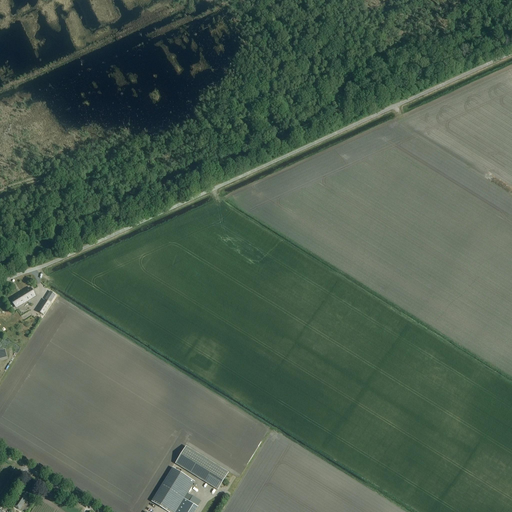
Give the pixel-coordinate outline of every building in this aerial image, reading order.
[(35,296),(30,287),(11,299),(16,307),(35,296)] [(38,312),(43,315),(50,304),(45,301),(38,312)] [(218,490),(229,473),(186,447),(175,464),(218,490)] [(189,497),(186,495),(195,482),(173,468),(151,502),(167,511),(194,511),(198,507),(192,504),(192,503),(197,506),(199,503),(194,500),(189,497)] [(24,494),(20,492),(17,496),(19,497),(13,506),(20,510),(28,498),(27,497),(28,496),(24,493),(24,494)]
